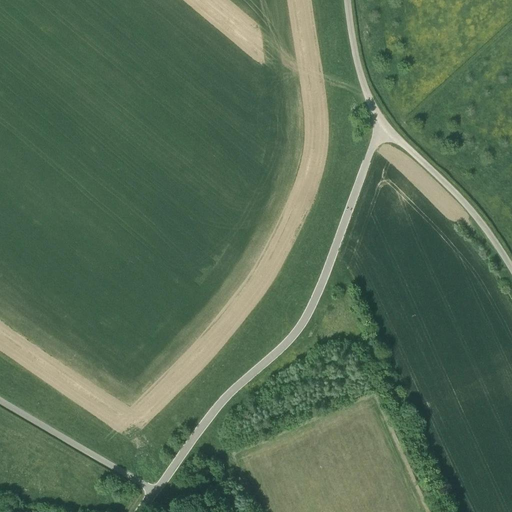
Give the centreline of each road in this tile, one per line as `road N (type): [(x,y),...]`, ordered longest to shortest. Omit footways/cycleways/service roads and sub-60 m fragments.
road 1 (unclassified): [(139,511),(211,414),(308,313),(381,124)]
road 2 (unclassified): [(511,269),(475,215),(381,124)]
road 3 (unclassified): [(381,124),(356,59),(347,0)]
